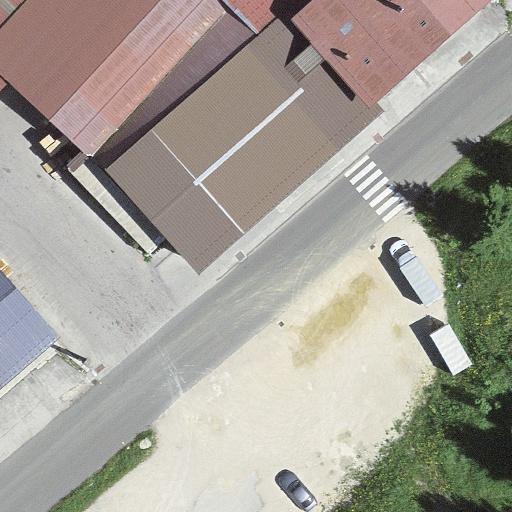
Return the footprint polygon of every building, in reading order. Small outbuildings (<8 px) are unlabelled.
[(0,0),(0,98),(1,100),(19,80),(91,0),(0,0)] [(91,0),(19,80),(24,82),(100,0),(91,0)] [(165,0),(100,0),(24,82),(107,158),(212,44),(165,0)] [(165,0),(212,44),(239,14),(224,0),(165,0)] [(212,44),(320,145),(485,2),(483,0),(224,0),(239,14),(212,44)] [(194,258),(320,145),(212,44),(107,158),(194,258)] [(0,274),(0,385),(54,338),(0,274)]
